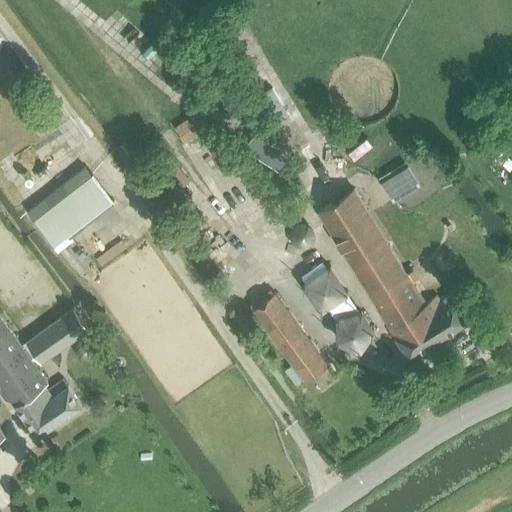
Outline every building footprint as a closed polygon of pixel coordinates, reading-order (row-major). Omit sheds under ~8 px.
[(193,114),(177,125),(188,140),(204,130),(193,114)] [(408,166),(383,182),(395,201),(420,185),(408,166)] [(55,243),(112,200),(92,174),(35,218),(55,243)] [(409,359),(468,322),(448,292),(440,298),(437,294),(432,297),(411,268),(407,271),(356,188),(319,212),(409,359)] [(291,232),(290,234),(290,236),(291,238),(291,240),(292,242),(293,244),(295,245),(296,246),(298,247),(300,248),(302,248),(304,248),(306,248),(308,247),(310,246),(311,245),(313,244),(314,242),(315,241),(315,239),(316,237),(316,235),(315,233),(315,231),(314,229),(313,227),(311,226),(310,225),(308,224),(306,223),(304,223),(302,223),(300,223),(298,224),(297,225),(295,226),(294,227),(292,229),(291,231),(291,232)] [(275,291),(254,307),(307,380),(329,365),(275,291)] [(43,361),(89,329),(74,307),(27,340),(43,361)] [(363,307),(337,313),(336,340),(362,350),(377,329),(363,307)] [(39,436),(83,405),(65,378),(49,389),(46,384),(49,382),(0,313),(0,382),(1,383),(0,387),(0,391),(5,398),(14,400),(39,436)]
